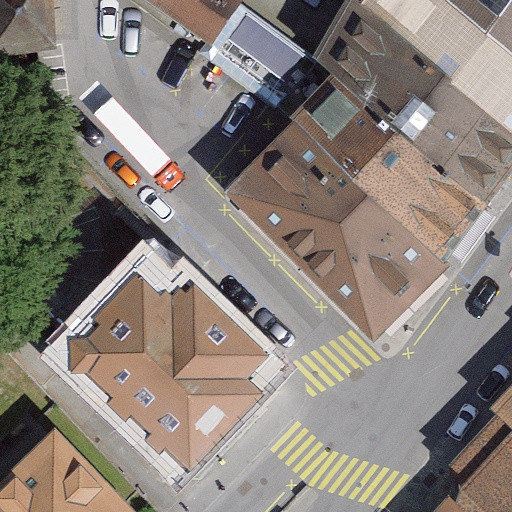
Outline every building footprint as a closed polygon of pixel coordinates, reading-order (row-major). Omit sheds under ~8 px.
[(0,0),(0,85),(53,79),(46,0),(0,0)] [(236,1),(234,0),(151,0),(208,40),(236,1)] [(351,0),(318,59),(336,80),(479,206),(511,167),(511,138),(353,0),(351,0)] [(511,55),(444,0),(353,0),(511,138),(511,55)] [(511,0),(444,0),(511,55),(511,0)] [(318,59),(236,1),(208,40),(201,50),(295,119),(336,80),(318,59)] [(295,119),(301,124),(443,262),(479,206),(336,80),(295,119)] [(301,124),(232,195),(371,333),(443,262),(301,124)] [(284,405),(149,286),(68,378),(203,496),(284,405)] [(511,395),(498,410),(500,417),(511,428),(511,395)] [(437,487),(450,500),(463,511),(511,511),(511,428),(500,417),(437,487)] [(127,511),(66,449),(0,511),(127,511)] [(441,511),(463,511),(450,500),(441,511)]
